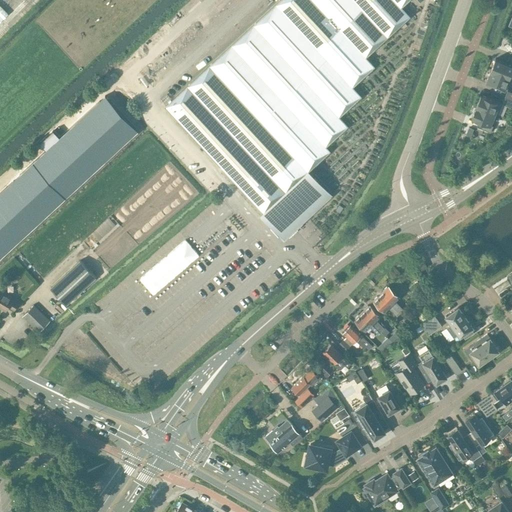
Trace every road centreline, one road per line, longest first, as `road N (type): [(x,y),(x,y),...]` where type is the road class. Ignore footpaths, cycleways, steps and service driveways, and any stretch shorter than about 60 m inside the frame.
road 1 (residential): [(414,213),(403,167),(465,0)]
road 2 (tertiary): [(236,349),(349,251),(414,213)]
road 3 (residential): [(354,468),(511,359)]
road 4 (residential): [(236,349),(261,373),(364,272)]
road 5 (residential): [(511,341),(482,301),(439,266),(414,213)]
road 6 (unknown): [(145,100),(253,0)]
road 7 (secondary): [(188,395),(143,418),(65,402)]
road 8 (secondary): [(162,450),(272,511)]
road 9 (tertiary): [(162,450),(236,349)]
